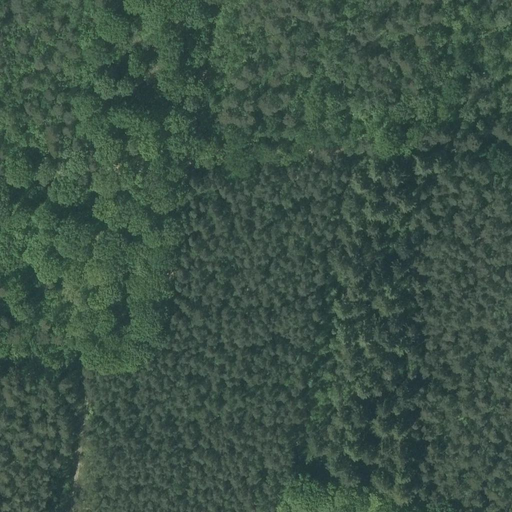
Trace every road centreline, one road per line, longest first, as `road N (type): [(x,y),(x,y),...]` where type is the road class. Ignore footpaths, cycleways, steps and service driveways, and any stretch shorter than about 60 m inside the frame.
road 1 (track): [(68,511),(84,404),(74,349),(150,332),(176,165)]
road 2 (track): [(409,508),(389,144)]
road 3 (track): [(389,144),(176,165)]
road 4 (track): [(0,152),(183,133)]
road 5 (track): [(176,165),(0,184)]
road 6 (track): [(211,0),(176,165)]
road 7 (track): [(287,511),(309,491),(409,508)]
road 8 (track): [(389,144),(511,133)]
